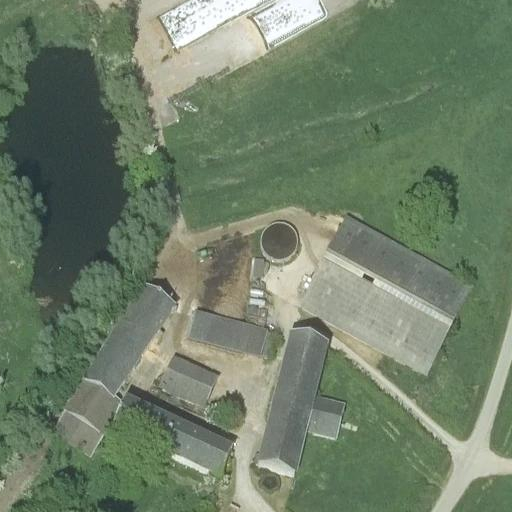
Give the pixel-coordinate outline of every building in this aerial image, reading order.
[(123,0),(132,20),(178,0),(123,0)] [(199,37),(229,21),(217,0),(203,0),(184,11),(199,37)] [(466,291),(348,228),(304,310),(422,373),(466,291)] [(260,256),(289,264),(296,237),(267,229),(260,256)] [(171,312),(143,294),(83,386),(111,404),(171,312)] [(264,335),(195,318),(189,344),(258,362),(264,335)] [(321,351),(289,343),(257,470),(288,478),(300,432),(332,440),(340,411),(308,403),(321,351)] [(215,382),(173,364),(161,392),(202,410),(215,382)] [(111,404),(83,386),(53,435),(91,459),(101,441),(110,435),(123,408),(111,404)] [(229,457),(123,408),(110,435),(217,484),(229,457)]
